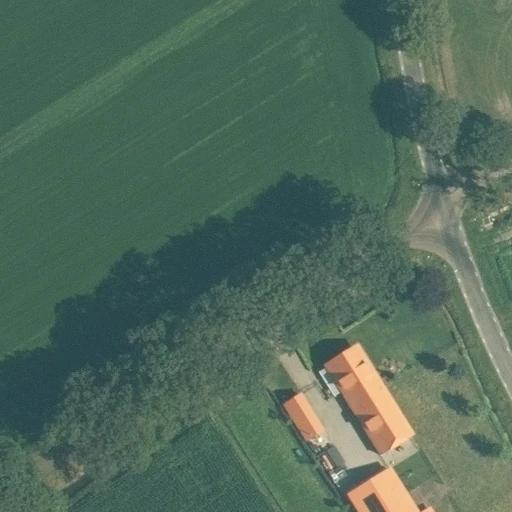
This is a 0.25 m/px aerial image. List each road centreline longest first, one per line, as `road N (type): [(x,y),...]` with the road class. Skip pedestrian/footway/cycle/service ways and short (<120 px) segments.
road 1 (unclassified): [(0,501),(442,205)]
road 2 (tertiary): [(442,205),(403,0)]
road 3 (tertiary): [(511,381),(442,205)]
